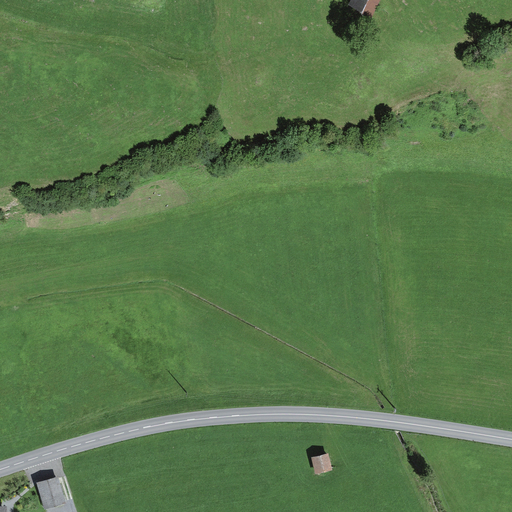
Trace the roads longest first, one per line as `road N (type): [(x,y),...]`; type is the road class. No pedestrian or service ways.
road 1 (tertiary): [(0,469),(202,419),(360,417),(511,440)]
road 2 (motorway): [(188,511),(0,416)]
